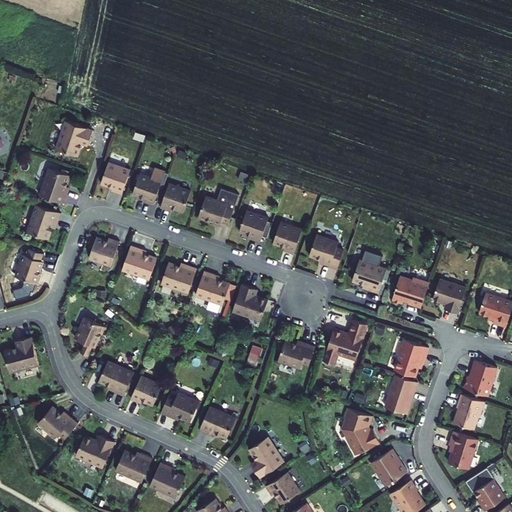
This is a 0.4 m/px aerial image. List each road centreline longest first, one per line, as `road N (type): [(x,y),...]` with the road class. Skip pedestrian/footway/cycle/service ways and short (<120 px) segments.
road 1 (residential): [(45,313),(82,219),(99,211),(294,279),(309,295)]
road 2 (residential): [(45,313),(65,371),(83,395),(215,460),(257,511)]
road 3 (residential): [(456,342),(424,446),(461,511)]
